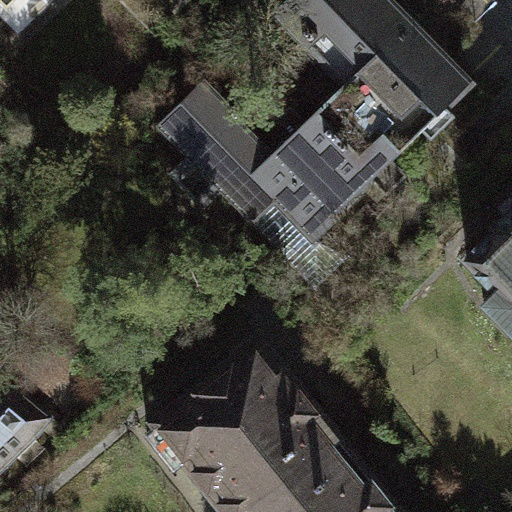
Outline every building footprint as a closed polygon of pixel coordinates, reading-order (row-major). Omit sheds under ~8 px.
[(201,77),(155,123),(188,156),(195,148),(228,180),(218,189),(314,284),(346,253),(323,229),(338,214),(356,196),(378,217),(400,194),(378,172),(422,128),(431,137),(454,113),(447,106),(469,85),(452,68),(435,51),(443,44),(423,24),(415,32),(399,16),(406,9),(396,0),(284,0),(277,7),(308,38),(313,34),(337,57),(331,63),(346,77),(305,118),(290,103),(278,115),(291,128),(272,147),(201,77)] [(511,210),(466,256),(511,302),(511,210)] [(231,511),(246,511),(338,437),(256,336),(162,412),(192,449),(185,455),(231,511)] [(0,463),(46,417),(6,383),(0,389),(0,463)] [(399,511),(338,437),(246,511),(399,511)]
